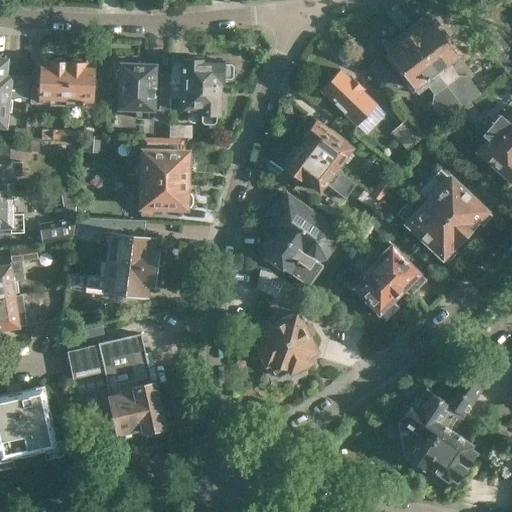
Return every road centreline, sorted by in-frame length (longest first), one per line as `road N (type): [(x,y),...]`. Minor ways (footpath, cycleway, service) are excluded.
road 1 (residential): [(224,490),(214,322),(230,214),(257,116),(309,13)]
road 2 (residential): [(511,258),(394,363),(224,490)]
road 3 (residential): [(0,17),(309,13)]
road 4 (residential): [(224,490),(393,511)]
road 5 (residential): [(106,511),(224,490)]
